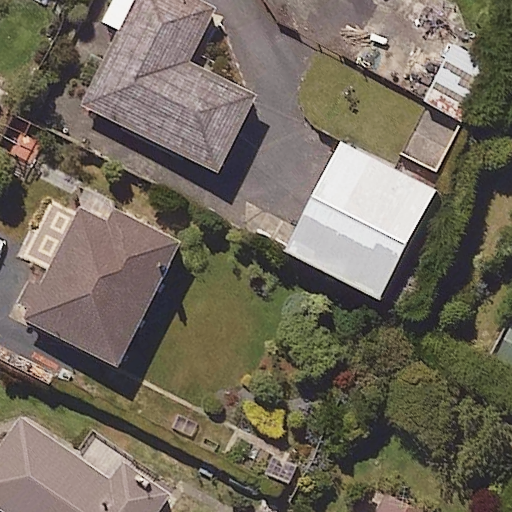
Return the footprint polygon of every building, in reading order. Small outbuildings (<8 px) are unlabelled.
[(218,14),(190,0),(116,0),(105,23),(127,34),(89,109),(222,176),(260,100),(192,66),(218,14)] [(496,61),(454,42),(403,151),(445,170),(496,61)] [(440,193),(345,145),(290,254),(385,302),(440,193)] [(81,216),(52,202),(23,259),(52,274),(27,322),(121,370),(184,248),(89,200),(81,216)] [(511,325),(494,363),(511,371),(511,325)] [(84,462),(24,420),(0,453),(0,508),(5,511),(165,511),(175,499),(97,444),(84,462)] [(416,511),(389,498),(381,511),(416,511)]
